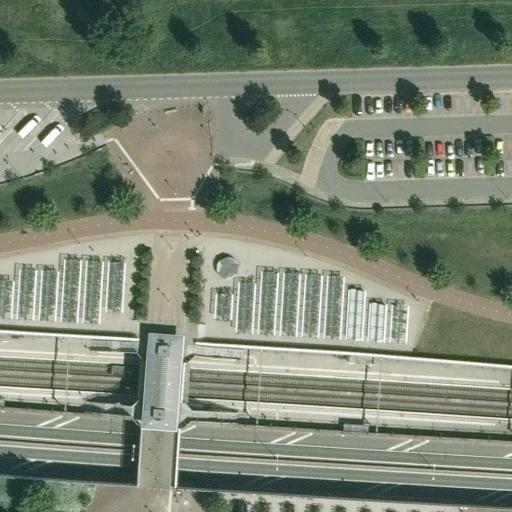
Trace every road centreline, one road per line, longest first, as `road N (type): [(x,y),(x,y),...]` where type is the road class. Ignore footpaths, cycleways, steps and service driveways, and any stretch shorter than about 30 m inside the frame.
road 1 (primary): [(511,464),(0,428)]
road 2 (primary): [(0,451),(511,486)]
road 3 (unclassified): [(511,76),(0,91)]
